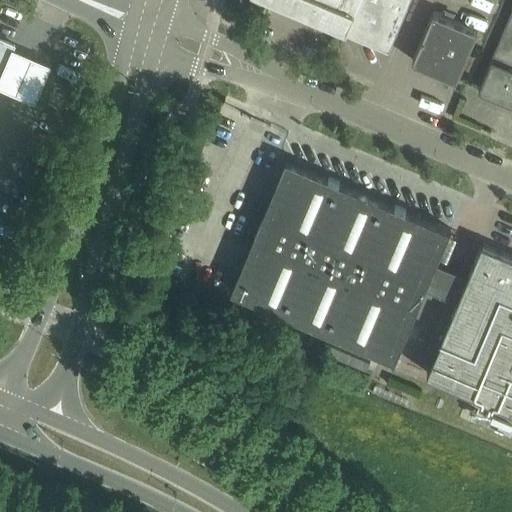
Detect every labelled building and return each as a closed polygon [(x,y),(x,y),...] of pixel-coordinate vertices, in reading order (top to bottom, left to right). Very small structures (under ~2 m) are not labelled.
[(268,0),(291,10),(289,16),(303,22),(306,16),(345,33),(389,51),(410,0),(268,0)] [(412,60),(457,80),(478,30),(453,19),(456,12),(444,7),(441,14),(434,11),(412,60)] [(480,87),(511,100),(511,9),(494,54),(480,87)] [(9,39),(0,61),(0,79),(32,93),(48,56),(9,39)] [(287,160),(232,290),(395,360),(425,288),(458,302),(469,277),(436,263),(450,230),(287,160)] [(511,255),(483,243),(469,277),(458,302),(428,373),(511,408),(511,255)]
